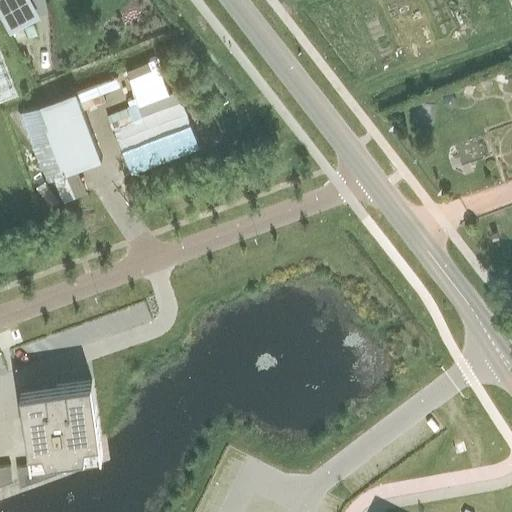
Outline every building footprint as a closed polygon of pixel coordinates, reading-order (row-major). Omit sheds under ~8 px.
[(0,0),(0,7),(3,13),(29,0),(28,0),(0,0)] [(0,50),(0,100),(17,94),(0,50)] [(139,102),(143,115),(185,102),(181,89),(139,102)] [(132,109),(110,113),(112,125),(134,121),(132,109)] [(69,197),(88,189),(78,166),(60,174),(69,197)] [(56,386),(21,391),(31,464),(17,466),(20,486),(61,471),(60,459),(85,455),(87,443),(100,441),(92,381),(56,386)] [(0,484),(13,480),(10,465),(0,465),(0,484)]
